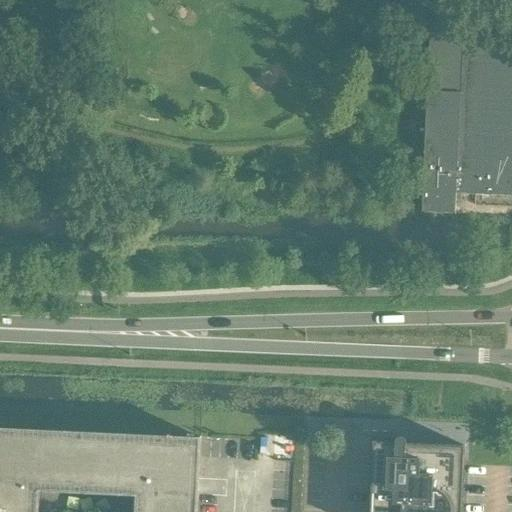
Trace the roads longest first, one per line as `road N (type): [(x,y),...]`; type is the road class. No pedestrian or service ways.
road 1 (secondary): [(159,333),(194,345),(511,358)]
road 2 (secondary): [(511,319),(207,324),(159,333)]
road 3 (secondary): [(0,327),(159,333)]
